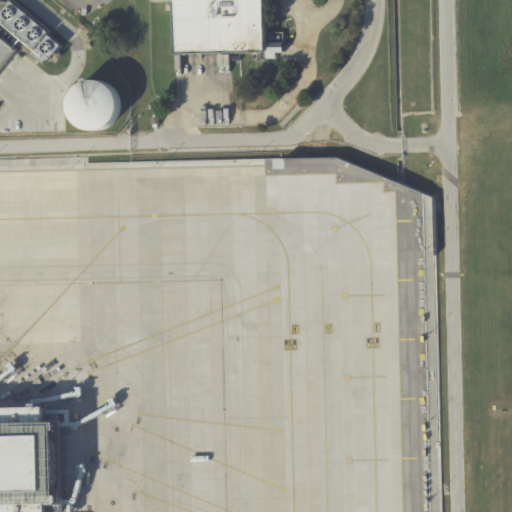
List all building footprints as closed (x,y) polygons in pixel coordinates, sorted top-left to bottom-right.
[(40,45),(32,55),(0,28),(0,13),(10,0),(12,0),(51,32),(40,45)] [(265,0),(266,44),(284,43),(285,53),(175,56),(174,2),(153,2),(152,0),(265,0)] [(0,35),(17,50),(0,70),(0,35)] [(266,59),(266,67),(257,67),(257,59),(266,59)] [(91,79),(82,81),(75,87),(70,94),(68,102),(68,111),(71,119),(77,127),(85,132),(94,134),(103,133),(112,128),(118,121),(122,113),(123,103),(120,94),(115,86),(108,81),(99,79),(91,79)] [(337,260),(396,262),(400,245),(406,247),(407,242),(419,243),(424,255),(424,256),(430,256),(434,243),(434,225),(432,220),(433,216),(434,195),(384,180),(379,182),(354,181),(344,185),(337,185),(337,193),(348,193),(351,200),(352,196),(360,196),(362,202),(357,202),(355,207),(352,206),(346,208),(338,208),(337,260)] [(0,511),(39,511),(39,509),(51,509),(50,427),(37,428),(37,414),(0,414),(0,511)]
